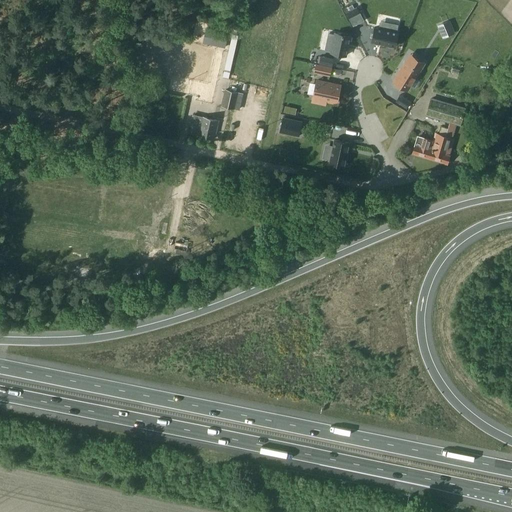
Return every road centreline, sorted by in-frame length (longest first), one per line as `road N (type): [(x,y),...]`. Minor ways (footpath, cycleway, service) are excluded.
road 1 (motorway): [(511,196),(445,209),(142,330),(0,341)]
road 2 (motorway): [(511,470),(0,366)]
road 3 (motorway): [(0,393),(511,497)]
road 4 (motorway): [(511,441),(445,391),(419,325),(426,284),(446,251),(473,229),(511,217)]
road 5 (track): [(262,163),(0,108)]
road 6 (unclassified): [(511,160),(374,187),(262,163)]
